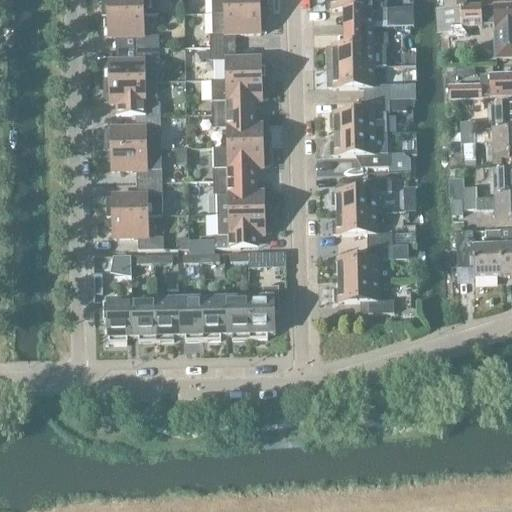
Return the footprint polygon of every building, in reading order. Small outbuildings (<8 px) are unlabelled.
[(107,16),(107,19),(143,18),(142,0),(107,0),(108,16),(107,16)] [(266,15),(265,0),(211,0),(211,17),(224,16),(266,15)] [(386,0),(325,0),(325,12),(332,12),(332,13),(343,13),(344,31),(372,30),(372,24),(388,24),(386,0)] [(449,0),(450,8),(465,8),(464,0),(449,0)] [(511,6),(493,7),(461,9),(462,30),(482,29),(482,28),(494,27),(494,33),(496,61),(511,60),(511,6)] [(210,37),(210,50),(236,50),(235,38),(260,37),(260,35),(266,35),(266,15),(224,16),(225,37),(210,37)] [(133,40),(133,52),(159,51),(159,38),(144,39),(143,18),(107,19),(107,22),(108,22),(108,41),(133,40)] [(372,30),(344,31),(344,49),(333,49),(333,50),(326,51),(327,71),(373,70),(385,70),(385,49),(388,49),(388,36),(372,36),(372,30)] [(225,63),(226,84),(267,83),(267,63),(261,63),(261,61),(236,62),(236,50),(210,50),(210,64),(225,63)] [(103,83),(103,86),(145,85),(144,65),(159,65),(159,51),(133,52),(134,64),(109,65),(109,67),(103,67),(103,83)] [(465,69),(456,70),(457,79),(465,79),(465,69)] [(363,92),(364,104),(389,103),(389,90),(373,90),(373,70),(327,71),(327,91),(333,91),(333,92),(363,92)] [(511,78),(490,80),(491,88),(450,90),(451,103),(511,100),(511,78)] [(267,83),(226,84),(211,84),(211,118),(255,117),(255,105),(262,104),(262,103),(268,102),(267,83)] [(145,85),(103,86),(103,89),(104,106),(110,106),(110,108),(115,108),(115,120),(135,119),(161,119),(160,105),(157,105),(156,85),(145,85)] [(334,138),(386,137),(386,116),(390,116),(389,103),(364,104),(364,116),(334,116),(334,118),(330,118),(331,130),(334,130),(334,138)] [(511,108),(492,109),(493,135),(511,134),(511,108)] [(256,129),(255,117),(211,118),(212,131),(227,130),(227,151),(269,150),(269,146),(269,130),(262,130),(262,129),(256,129)] [(110,150),(111,153),(146,152),(146,132),(161,132),(161,119),(135,119),(135,131),(110,132),(111,150),(110,150)] [(461,126),(461,136),(475,136),(474,125),(461,126)] [(511,134),(493,135),(494,161),(511,160),(511,134)] [(461,136),(461,147),(475,146),(475,136),(461,136)] [(391,170),(391,157),(387,157),(386,137),(334,138),(335,146),(331,146),(331,158),(335,158),(335,159),(365,159),(365,171),(391,170)] [(213,185),(257,184),(257,172),(263,172),(263,170),(269,170),(269,154),(269,150),(227,151),(213,151),(213,172),(213,185)] [(136,174),(137,186),(162,186),(162,173),(147,173),(146,152),(111,153),(111,156),(111,175),(136,174)] [(511,174),(494,175),(495,201),(511,200),(511,174)] [(336,209),(336,217),(376,216),(376,196),(391,195),(391,182),(365,183),(366,195),(336,195),(336,197),(332,197),(332,209),(336,209)] [(209,204),(210,184),(186,184),(186,203),(209,204)] [(217,198),(217,218),(270,217),(270,197),(264,197),(264,195),(257,196),(257,184),(213,185),(213,198),(217,198)] [(112,201),(106,201),(107,221),(112,220),(148,220),(162,219),(162,199),(162,186),(137,186),(137,198),(112,199),(112,201)] [(463,192),(463,202),(477,202),(476,191),(463,192)] [(511,200),(495,201),(477,202),(477,212),(477,214),(495,214),(496,227),(511,225),(511,200)] [(463,202),(464,213),(477,212),(477,202),(463,202)] [(367,238),(367,250),(393,249),(392,236),(377,237),(376,216),(336,217),(336,225),(333,225),(333,237),(337,237),(337,239),(367,238)] [(270,217),(217,218),(218,239),(214,239),(215,252),(258,251),(257,239),(265,239),(265,237),(271,237),(270,217)] [(148,220),(112,220),(112,223),(113,223),(113,242),(138,241),(138,254),(164,253),(163,240),(148,240),(148,220)] [(511,233),(499,234),(501,280),(511,279),(511,233)] [(473,234),(456,235),(457,271),(473,271),(473,281),(501,280),(499,234),(485,234),(486,251),(474,251),(473,234)] [(338,284),(378,283),(377,263),(392,263),(392,264),(408,264),(408,249),(393,249),(367,250),(367,262),(337,263),(337,264),(334,264),(334,276),(338,276),(338,284)] [(248,265),(248,257),(230,257),(230,265),(248,265)] [(248,257),(248,265),(249,271),(266,271),(266,257),(248,257)] [(202,266),(201,258),(183,258),(183,266),(202,266)] [(201,258),(202,266),(220,266),(219,258),(201,258)] [(155,267),(155,259),(136,259),(136,267),(155,267)] [(155,259),(155,267),(173,267),(173,259),(155,259)] [(131,260),(113,260),(114,277),(131,278),(131,260)] [(94,298),(102,298),(102,279),(94,279),(94,298)] [(378,283),(338,284),(338,292),(334,293),(335,305),(338,304),(338,306),(368,305),(368,317),(394,317),(394,303),(378,304),(378,283)] [(263,302),(249,303),(250,343),(267,342),(267,337),(274,337),(273,316),(279,315),(279,290),(263,290),(263,302)] [(168,304),(155,305),(156,345),(174,344),(174,339),(179,339),(179,304),(178,293),(167,293),(168,304)] [(225,303),(202,304),(203,344),(221,343),(221,338),(226,338),(225,303)] [(249,303),(225,303),(226,338),(232,338),(232,343),(250,343),(249,303)] [(202,304),(179,304),(179,339),(185,339),(185,344),(203,344),(202,304)] [(133,340),(132,305),(103,306),(103,324),(108,324),(109,346),(127,345),(127,341),(133,340)] [(155,305),(132,305),(133,340),(138,340),(138,345),(156,345),(155,305)]
